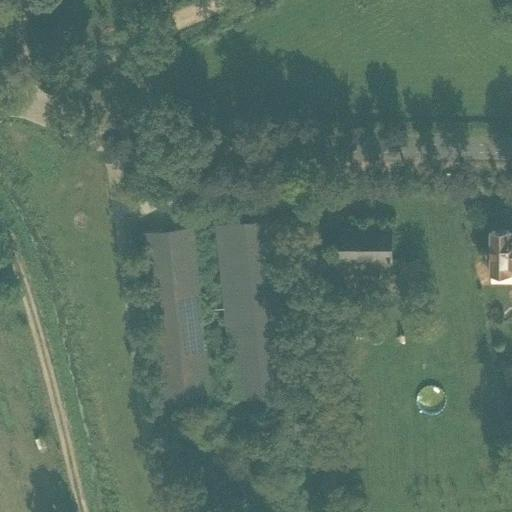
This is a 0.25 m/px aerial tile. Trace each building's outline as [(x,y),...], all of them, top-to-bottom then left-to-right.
[(274,219),(216,224),(234,400),(291,395),(274,219)] [(142,232),(161,416),(212,411),(193,226),(142,232)] [(342,259),(391,259),(391,229),(342,229),(342,249),(342,259)] [(511,229),(492,229),(491,281),(511,281),(511,235),(511,229)] [(401,258),(401,293),(419,293),(419,258),(401,258)] [(160,417),(161,441),(289,439),(288,415),(160,417)]
